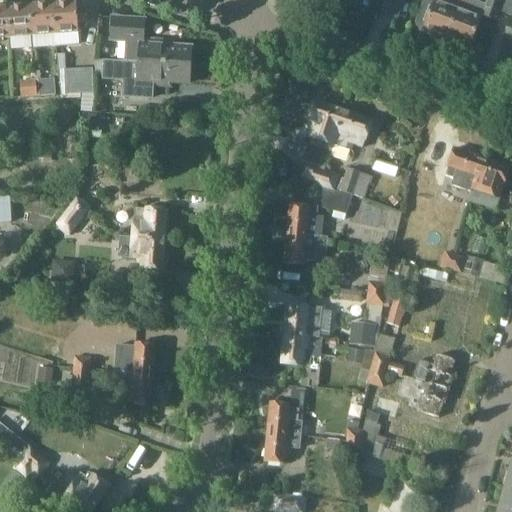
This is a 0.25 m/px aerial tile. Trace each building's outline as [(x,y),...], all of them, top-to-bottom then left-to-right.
[(405,0),(391,0),(385,16),(397,22),(405,0)] [(456,10),(445,41),(468,50),(480,19),(481,17),(496,23),(504,0),(487,0),(485,7),(472,2),(473,0),(461,0),(461,2),(457,10),(456,10)] [(511,17),(500,46),(511,50),(511,0),(505,0),(501,14),(511,17)] [(423,2),(415,24),(416,28),(422,30),(421,32),(445,41),(456,10),(433,1),(432,3),(427,1),(423,2)] [(77,3),(54,5),(56,36),(79,34),(79,26),(88,25),(86,11),(78,11),(77,3)] [(54,5),(31,6),(33,37),(56,36),(54,5)] [(8,8),(11,39),(32,37),(33,37),(31,6),(8,8)] [(0,39),(11,39),(8,8),(0,8),(0,39)] [(153,102),(154,87),(169,88),(169,83),(188,84),(190,49),(171,48),(171,42),(144,41),(145,20),(110,18),(109,42),(125,43),(124,63),(103,62),(102,81),(122,83),(122,100),(153,102)] [(60,97),(93,95),(93,70),(64,71),(64,72),(58,72),(60,97)] [(38,81),(38,82),(39,98),(56,96),(54,80),(38,81)] [(38,82),(19,84),(21,99),(37,98),(39,98),(38,82)] [(308,146),(301,167),(307,169),(303,184),(320,188),(325,172),(334,147),(332,146),(343,112),(315,103),(309,121),(314,123),(308,138),(314,140),(311,147),(308,146)] [(343,112),(332,146),(334,147),(352,153),(354,147),(362,150),(371,122),(343,112)] [(87,128),(98,129),(99,117),(88,116),(87,128)] [(465,209),(467,203),(471,191),(470,191),(481,159),(452,150),(446,168),(448,169),(445,177),(453,180),(451,187),(453,187),(448,202),(443,200),(440,208),(446,210),(461,215),(463,208),(465,209)] [(470,191),(471,191),(484,196),(485,193),(499,197),(509,169),(481,159),(470,191)] [(372,172),(395,179),(398,169),(375,162),(372,172)] [(339,179),(335,193),(341,194),(341,193),(353,197),(364,201),(371,178),(347,170),(343,181),(339,179)] [(325,172),(320,188),(322,189),(335,193),(339,179),(340,177),(325,172)] [(322,189),(322,210),(334,213),(332,219),(344,222),(353,197),(341,193),(341,194),(335,193),(322,189)] [(387,201),(394,207),(401,201),(395,194),(387,201)] [(0,224),(12,224),(10,198),(0,199),(0,224)] [(71,205),(69,207),(84,219),(92,209),(77,198),(71,205)] [(311,237),(311,238),(322,238),(323,218),(317,218),(318,208),(289,205),(287,234),(311,237)] [(69,238),(84,219),(69,207),(55,227),(69,238)] [(135,209),(132,238),(164,240),(167,211),(147,209),(147,210),(135,209)] [(284,264),(304,266),(304,262),(325,264),(328,239),(322,238),(311,238),(311,237),(287,234),(284,264)] [(164,240),(132,238),(129,265),(143,266),(142,268),(161,270),(164,240)] [(473,253),(482,256),(487,241),(478,238),(473,253)] [(443,254),(439,269),(450,272),(454,257),(444,254),(443,254)] [(450,272),(461,275),(465,260),(454,257),(450,272)] [(461,275),(479,280),(483,262),(466,257),(465,260),(461,275)] [(383,338),(394,341),(396,341),(415,272),(410,270),(410,269),(403,267),(383,337),(383,338)] [(366,306),(382,307),(385,285),(384,284),(368,283),(366,306)] [(289,305),(286,335),(317,338),(319,322),(320,309),(309,308),(309,307),(289,305)] [(283,364),(310,367),(311,359),(320,360),(321,352),(323,340),(317,339),(317,338),(286,335),(283,364)] [(116,346),(114,373),(152,375),(155,345),(135,344),(135,348),(116,346)] [(347,363),(362,366),(364,353),(349,350),(347,363)] [(371,369),(387,374),(390,364),(391,358),(390,357),(375,354),(371,369)] [(418,361),(412,380),(447,391),(455,362),(435,357),(434,362),(432,362),(431,365),(418,361)] [(74,361),(74,369),(74,368),(90,370),(91,359),(74,359),(74,361)] [(320,367),(320,360),(311,359),(310,367),(310,368),(303,367),(301,388),(318,390),(320,367)] [(393,366),(389,365),(387,374),(402,379),(405,368),(394,364),(393,366)] [(39,368),(37,384),(52,386),(53,370),(39,368)] [(90,370),(74,368),(72,393),(88,395),(91,370),(90,370)] [(371,369),(370,369),(365,385),(366,385),(382,390),(387,374),(371,369)] [(112,399),(131,400),(130,403),(149,405),(152,375),(114,373),(112,399)] [(400,398),(420,404),(419,408),(420,409),(419,414),(439,419),(447,391),(412,380),(405,379),(400,398)] [(59,418),(85,421),(87,403),(60,402),(59,418)] [(270,402),(268,432),(301,436),(303,423),(298,423),(299,411),(289,410),(289,404),(270,402)] [(67,426),(68,422),(52,418),(51,422),(67,426)] [(362,444),(361,456),(399,467),(402,457),(383,451),(384,447),(376,445),(378,437),(379,432),(381,427),(377,426),(365,422),(363,432),(362,444)] [(347,430),(345,443),(362,444),(363,432),(347,430)] [(268,432),(265,462),(284,464),(285,456),(294,457),(295,451),(300,451),(301,436),(268,432)] [(340,442),(327,440),(326,450),(338,452),(340,442)] [(344,455),(344,456),(361,457),(361,456),(362,444),(345,443),(344,455)] [(30,449),(13,470),(25,479),(26,481),(32,474),(39,480),(51,465),(30,449)] [(80,474),(65,494),(92,511),(110,487),(93,475),(92,476),(88,473),(85,478),(80,474)] [(92,511),(65,494),(52,485),(38,505),(48,511),(50,509),(53,511),(92,511)] [(500,508),(511,511),(511,487),(507,486),(500,508)] [(0,511),(1,511),(13,499),(1,489),(0,490),(0,511)] [(271,511),(305,511),(306,500),(273,497),(271,511)]
